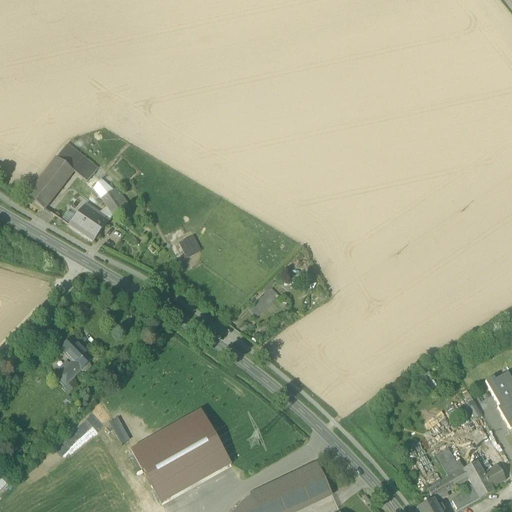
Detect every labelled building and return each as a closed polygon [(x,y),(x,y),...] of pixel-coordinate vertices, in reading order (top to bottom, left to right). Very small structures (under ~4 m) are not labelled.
[(67,145),(63,150),(93,175),(98,170),(67,145)] [(63,150),(57,158),(73,172),(87,183),(93,176),(94,176),(94,175),(93,175),(63,150)] [(44,209),(73,172),(57,158),(27,196),(44,209)] [(101,199),(113,192),(100,180),(100,181),(100,182),(93,189),(101,199)] [(107,207),(113,216),(123,209),(117,198),(120,196),(116,190),(113,192),(101,199),(107,207)] [(117,198),(123,209),(127,207),(120,196),(117,198)] [(92,243),(109,222),(106,219),(98,214),(97,213),(85,205),(68,227),(76,232),(92,243)] [(108,216),(111,219),(113,216),(107,207),(98,214),(106,219),(108,216)] [(193,237),(187,240),(195,255),(200,252),(193,237)] [(180,244),(187,259),(195,255),(187,240),(180,244)] [(254,316),(257,319),(270,305),(270,306),(274,302),(279,297),(272,289),(275,286),(274,285),(275,283),(272,280),(262,291),(265,294),(249,311),(254,316)] [(30,333),(39,342),(48,334),(39,325),(30,333)] [(51,341),(60,350),(71,339),(62,330),(51,341)] [(90,368),(88,364),(92,360),(71,339),(60,350),(65,355),(68,352),(73,357),(72,359),(72,361),(73,362),(72,363),(69,366),(57,377),(66,386),(68,384),(81,371),(86,373),(90,368)] [(54,374),(57,377),(69,366),(66,362),(54,374)] [(484,383),(499,408),(502,413),(511,430),(511,382),(507,374),(494,381),(493,378),(484,383)] [(66,386),(57,377),(55,380),(63,389),(66,386)] [(66,386),(63,389),(68,394),(73,389),(68,384),(66,386)] [(75,401),(67,397),(63,406),(71,410),(75,401)] [(200,412),(130,451),(161,505),(231,465),(200,412)] [(511,430),(502,413),(499,414),(509,431),(511,430)] [(446,493),(468,480),(462,470),(458,463),(458,462),(455,464),(447,451),(448,450),(447,450),(435,457),(448,479),(427,491),(433,500),(435,504),(448,497),(446,493)] [(493,493),(491,489),(483,474),(476,463),(464,470),(463,470),(462,470),(468,480),(471,486),(480,501),(493,493)] [(316,465),(251,496),(258,511),(286,511),(329,492),(316,465)] [(497,466),(483,474),(491,489),(505,481),(497,466)] [(0,476),(0,478),(6,484),(12,479),(5,472),(0,476)] [(457,511),(459,511),(480,501),(471,486),(465,490),(468,493),(452,502),(457,511)] [(329,492),(286,511),(298,511),(331,497),(329,492)] [(258,511),(251,496),(241,503),(233,511),(258,511)] [(437,508),(435,504),(433,500),(416,510),(417,511),(443,511),(444,511),(441,505),(437,508)]
